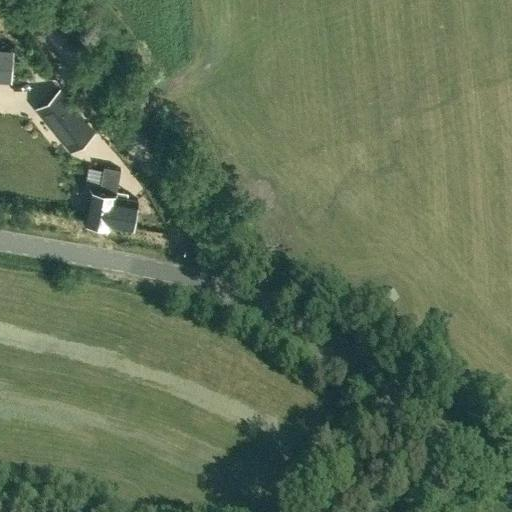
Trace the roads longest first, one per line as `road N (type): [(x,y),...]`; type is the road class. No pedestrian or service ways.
road 1 (tertiary): [(511,484),(231,290),(0,243)]
road 2 (track): [(231,290),(213,248),(24,0)]
